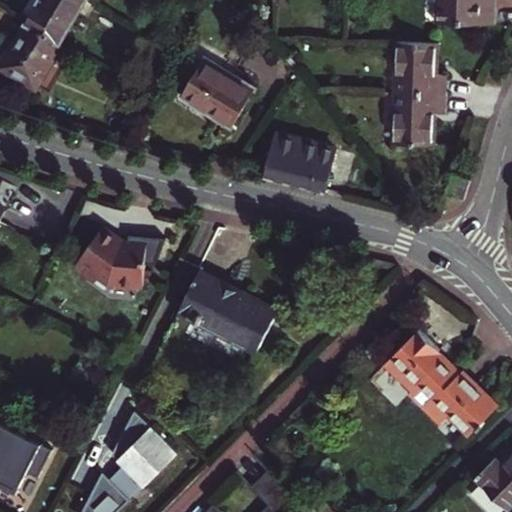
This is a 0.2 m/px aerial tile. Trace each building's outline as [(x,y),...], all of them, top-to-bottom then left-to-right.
[(31,22),(64,42),(89,0),(39,0),(28,21),(30,22),(31,22)] [(439,0),(439,23),(496,24),(496,0),(439,0)] [(31,22),(30,22),(3,66),(39,87),(66,43),(64,42),(31,22)] [(438,42),(399,41),(398,92),(448,93),(448,75),(438,74),(438,42)] [(184,95),(235,126),(258,89),(207,58),(184,95)] [(448,93),(398,92),(397,143),(436,145),(437,113),(448,113),(448,93)] [(275,148),(267,175),(327,192),(337,150),(278,135),(273,137),(271,146),(275,148)] [(447,194),(466,199),(472,179),(453,173),(447,194)] [(124,239),(110,225),(76,260),(87,273),(98,273),(107,283),(115,285),(114,287),(136,293),(137,289),(141,291),(152,242),(135,239),(134,245),(123,243),(124,239)] [(258,349),(280,307),(244,289),(243,291),(202,268),(182,308),(258,349)] [(452,382),(437,367),(411,392),(443,423),(451,414),(471,434),(480,426),(482,428),(487,424),(485,420),(499,406),(464,371),(452,382)] [(120,511),(181,450),(137,408),(115,452),(126,463),(114,476),(106,469),(84,511),(120,511)] [(30,470),(41,476),(55,448),(0,419),(0,484),(18,494),(30,470)] [(480,477),(510,507),(511,505),(511,455),(503,464),(497,459),(480,477)] [(274,511),(294,493),(271,470),(253,488),(271,505),(264,511),(274,511)]
